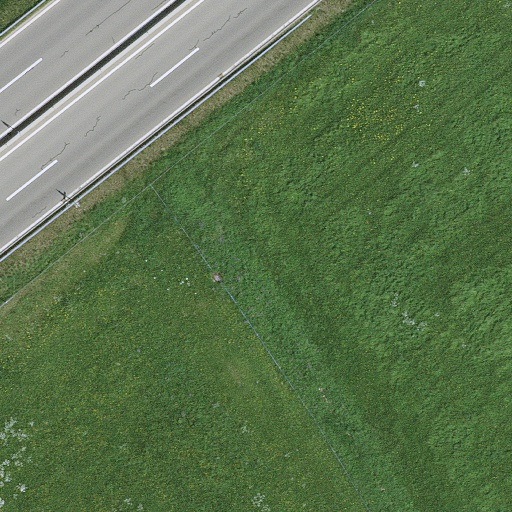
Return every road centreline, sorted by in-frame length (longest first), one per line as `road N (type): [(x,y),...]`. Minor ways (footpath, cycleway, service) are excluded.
road 1 (motorway): [(0,201),(253,0)]
road 2 (motorway): [(113,0),(0,90)]
